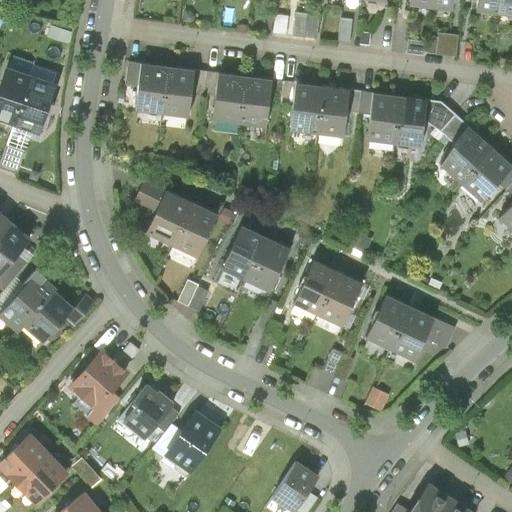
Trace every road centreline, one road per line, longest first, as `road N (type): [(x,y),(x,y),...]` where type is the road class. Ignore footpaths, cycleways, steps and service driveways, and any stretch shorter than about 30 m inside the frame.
road 1 (residential): [(386,455),(199,372),(125,303),(81,205),(110,20)]
road 2 (residential): [(511,118),(511,78),(110,20)]
road 3 (residential): [(386,455),(511,329)]
